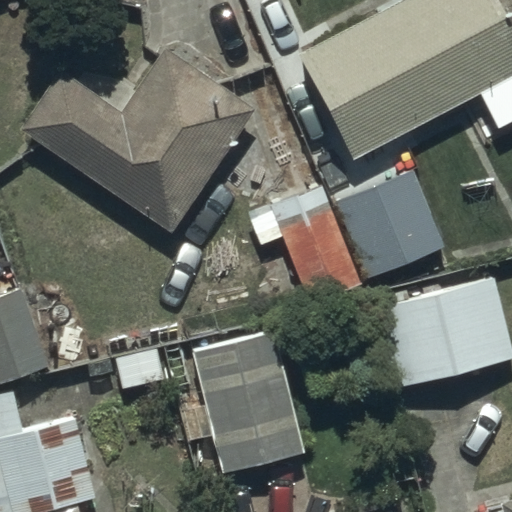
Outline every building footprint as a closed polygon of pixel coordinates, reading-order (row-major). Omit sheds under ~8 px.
[(511,39),(491,0),(389,0),(293,50),(347,153),(487,81),(497,101),(511,93),(511,39)] [(53,65),(12,125),(163,228),(247,104),(158,44),(115,108),(53,65)] [(440,240),(409,164),(333,194),(363,270),(440,240)] [(309,311),(362,290),(317,179),(264,201),(309,311)] [(490,274),(371,306),(393,385),(511,353),(490,274)] [(296,450),(267,327),(187,346),(215,469),(296,450)] [(17,387),(0,391),(0,511),(76,511),(73,500),(92,495),(72,413),(26,424),(17,387)] [(511,511),(511,492),(495,497),(498,511),(511,511)]
